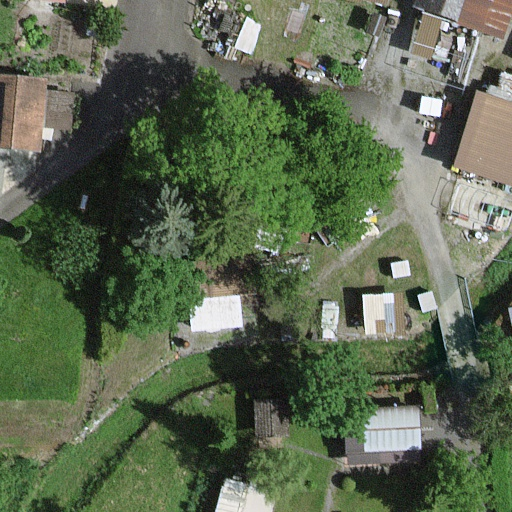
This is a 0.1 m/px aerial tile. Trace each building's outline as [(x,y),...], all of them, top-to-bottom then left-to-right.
[(404,0),(400,12),(493,42),(506,0),(404,0)] [(45,80),(0,76),(0,141),(39,145),(45,80)] [(511,177),(511,92),(475,79),(449,156),(511,177)] [(186,252),(186,320),(238,319),(237,252),(186,252)] [(365,400),(364,443),(419,445),(421,401),(365,400)] [(224,465),(212,511),(272,511),(280,479),(224,465)]
